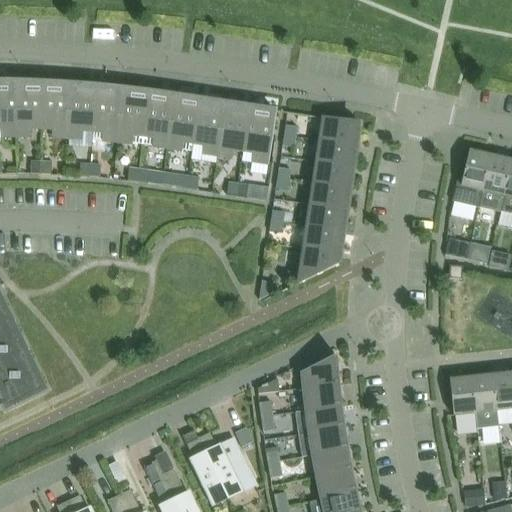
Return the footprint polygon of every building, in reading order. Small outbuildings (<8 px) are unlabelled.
[(16,137),(16,85),(0,85),(0,129),(1,129),(1,138),(16,137)] [(42,130),(43,86),(16,85),(16,137),(31,138),(31,130),(42,130)] [(67,139),(69,87),(43,86),(42,130),(52,130),(52,138),(67,139)] [(92,132),(96,89),(69,87),(67,139),(82,140),(82,132),(92,132)] [(117,143),(122,91),(96,89),(92,132),(103,133),(102,141),(117,143)] [(143,138),(148,94),(122,91),(117,143),(132,144),(133,136),(143,138)] [(175,97),(148,94),(143,138),(153,139),(152,147),(167,149),(175,97)] [(193,145),(200,101),(175,97),(167,149),(182,151),(183,143),(193,145)] [(224,105),(200,101),(193,145),(203,146),(202,154),(217,157),(224,105)] [(249,109),(224,105),(217,157),(231,159),(233,151),(243,152),(249,109)] [(267,164),(275,113),(249,109),(243,152),(253,154),(252,162),(267,164)] [(355,147),(358,125),(323,120),(319,141),(355,147)] [(283,137),(295,139),(297,128),(285,127),(283,137)] [(282,147),(294,149),(295,139),(283,137),(282,147)] [(319,141),(316,163),(352,168),(355,147),(319,141)] [(490,157),(469,152),(462,182),(457,181),(452,203),(478,209),(482,192),(490,157)] [(499,214),(500,212),(511,162),(490,157),(482,192),(478,209),(499,214)] [(511,162),(500,212),(511,214),(511,162)] [(30,175),(41,175),(41,163),(31,163),(30,175)] [(51,164),(41,163),(41,175),(51,176),(51,164)] [(313,184),(349,190),(352,168),(316,163),(313,184)] [(79,177),(89,178),(90,166),(80,165),(79,177)] [(100,166),(90,166),(89,178),(100,178),(100,166)] [(139,171),(129,169),(127,181),(137,183),(139,171)] [(277,179),(289,181),(290,171),(279,169),(277,179)] [(137,183),(148,184),(149,172),(139,171),(137,183)] [(176,188),(186,190),(188,178),(178,176),(176,188)] [(198,179),(188,178),(186,190),(197,191),(198,179)] [(275,190),(287,192),(289,181),(277,179),(275,190)] [(238,185),(228,184),(226,196),(236,197),(238,185)] [(313,184),(310,206),(345,212),(349,190),(313,184)] [(236,197),(247,199),(248,187),(238,185),(236,197)] [(306,228),(342,233),(345,212),(310,206),(306,228)] [(282,224),(284,214),(272,212),(271,222),(282,224)] [(281,234),(282,224),(271,222),(269,232),(281,234)] [(306,228),(303,249),(339,255),(342,233),(306,228)] [(445,258),(465,262),(468,246),(448,242),(445,258)] [(303,249),(298,286),(337,267),(339,255),(303,249)] [(508,271),(511,257),(491,252),(488,266),(508,271)] [(462,268),(449,267),(448,280),(461,281),(462,268)] [(0,403),(5,413),(46,393),(0,296),(0,287),(4,285),(0,280),(0,403)] [(272,294),(273,284),(261,282),(259,301),(272,294)] [(302,374),(303,390),(339,386),(338,382),(336,357),(302,374)] [(511,374),(492,376),(496,412),(511,410),(511,374)] [(492,376),(471,379),(475,414),(496,412),(492,376)] [(453,417),(475,414),(471,379),(449,381),(453,417)] [(279,393),(277,380),(257,390),(258,395),(279,393)] [(339,386),(303,390),(306,413),(341,408),(339,386)] [(261,419),(272,417),(270,403),(259,404),(261,419)] [(306,418),(309,435),(344,429),(344,425),(341,408),(306,413),(306,418)] [(262,433),(270,432),(274,431),(272,417),(261,419),(262,433)] [(252,443),(246,428),(235,433),(242,448),(252,443)] [(348,451),(347,446),(344,429),(309,435),(299,436),(303,458),(312,457),(348,451)] [(209,435),(198,440),(227,500),(255,487),(239,454),(234,457),(228,445),(217,450),(209,434),(208,434),(209,435)] [(221,503),(227,500),(198,440),(187,445),(186,445),(193,461),(190,462),(195,472),(194,472),(203,489),(212,507),(221,502),(221,503)] [(267,465),(279,463),(277,449),(265,451),(267,465)] [(313,462),(316,479),(352,472),(351,467),(348,451),(312,457),(313,462)] [(179,511),(163,476),(156,462),(155,462),(155,463),(145,468),(145,467),(143,468),(163,508),(160,509),(160,511),(179,511)] [(279,463),(267,465),(270,479),(282,477),(279,463)] [(173,471),(163,476),(179,511),(198,511),(194,504),(189,495),(186,496),(173,470),(172,470),(173,471)] [(317,484),(321,501),(356,493),(355,488),(352,472),(316,479),(317,484)] [(504,482),(492,484),(493,500),(506,498),(504,482)] [(482,490),(464,491),(465,506),(484,504),(482,490)] [(129,492),(119,497),(126,511),(140,511),(130,491),(129,491),(129,492)] [(360,511),(360,509),(356,493),(321,501),(322,506),(323,511),(360,511)] [(277,511),(288,508),(285,494),(273,497),(277,511)] [(79,497),(68,503),(72,511),(91,511),(90,511),(87,511),(80,496),(78,497),(79,497)] [(126,511),(119,497),(108,502),(108,501),(107,502),(111,511),(126,511)] [(72,511),(68,503),(58,508),(57,507),(56,508),(58,511),(72,511)]
